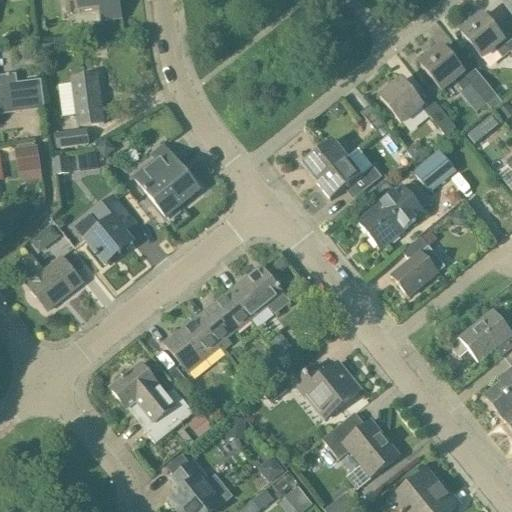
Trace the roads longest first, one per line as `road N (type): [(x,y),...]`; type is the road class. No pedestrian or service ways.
road 1 (residential): [(51,385),(272,205)]
road 2 (residential): [(511,504),(380,349)]
road 3 (residential): [(241,164),(394,42)]
road 4 (residential): [(241,164),(185,90),(167,0)]
road 5 (residential): [(380,349),(272,205)]
road 6 (residential): [(138,511),(117,465),(51,385)]
road 7 (residential): [(380,349),(499,253)]
